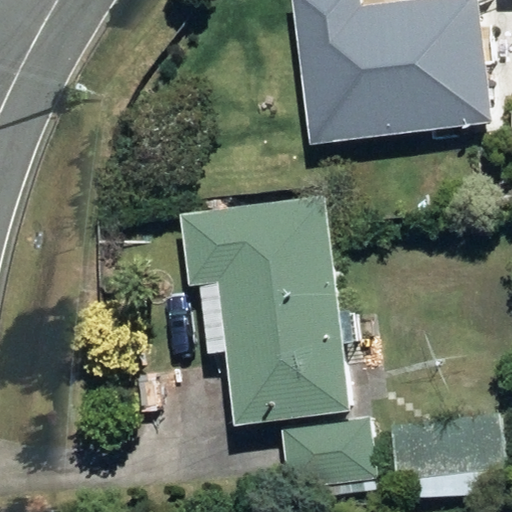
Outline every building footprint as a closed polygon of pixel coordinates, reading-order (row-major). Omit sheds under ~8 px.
[(366,0),(297,0),(314,141),(496,120),(482,0),(375,0),(366,1),(366,0)] [(511,108),(511,3),(495,6),(506,109),(511,108)] [(382,163),(383,169),(344,174),(351,221),(445,208),(438,155),(382,163)] [(330,197),(188,214),(197,286),(207,284),(215,353),(232,351),(241,424),(359,410),(350,341),(361,340),(357,307),(344,309),(330,197)] [(374,417),(288,428),(295,488),(306,487),(307,496),(379,487),(378,478),(381,477),(374,417)] [(505,418),(394,429),(400,486),(510,475),(505,418)]
